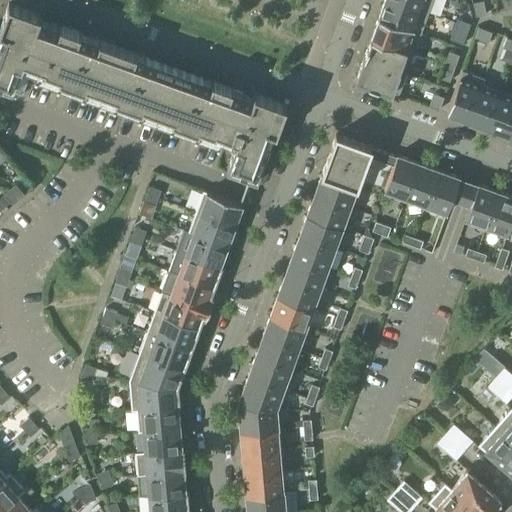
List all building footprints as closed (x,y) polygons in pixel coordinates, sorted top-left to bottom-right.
[(392,0),(383,0),(378,17),(420,33),(428,13),(392,0)] [(392,0),(428,13),(432,0),(392,0)] [(486,14),(483,0),(472,3),(475,16),(486,14)] [(511,7),(511,0),(501,0),(503,10),(511,7)] [(114,101),(127,105),(141,111),(143,107),(168,117),(172,118),(171,121),(198,131),(199,128),(215,134),(216,132),(237,139),(226,170),(256,181),(274,132),(275,132),(285,105),(253,93),(252,96),(232,89),(211,81),(211,82),(79,33),(80,33),(59,26),(46,21),(39,19),(40,15),(8,4),(0,25),(0,87),(12,92),(23,61),(44,69),(43,71),(59,77),(58,80),(85,90),(86,87),(116,97),(114,101)] [(378,17),(370,38),(413,53),(420,33),(378,17)] [(457,19),(453,29),(466,34),(470,24),(457,19)] [(478,27),(474,37),(487,42),(491,32),(478,27)] [(466,34),(453,29),(449,39),(462,44),(466,34)] [(502,48),(511,51),(511,39),(506,37),(502,48)] [(370,38),(363,58),(405,74),(413,53),(370,38)] [(448,51),(443,65),(454,68),(459,55),(448,51)] [(405,74),(363,58),(355,79),(368,84),(367,86),(377,89),(377,88),(398,95),(405,74)] [(454,68),(443,65),(439,78),(449,82),(454,68)] [(446,113),(468,121),(483,78),(462,70),(446,113)] [(468,121),(488,128),(501,92),(482,85),(485,78),(483,78),(468,121)] [(488,128),(508,135),(511,125),(511,96),(501,92),(488,128)] [(428,106),(439,110),(443,97),(433,93),(428,106)] [(335,134),(321,173),(360,188),(371,157),(374,148),(335,134)] [(371,157),(392,165),(396,156),(374,148),(371,157)] [(384,189),(405,197),(418,162),(397,154),(396,156),(392,165),(384,189)] [(405,197),(425,205),(438,169),(418,162),(405,197)] [(438,169),(425,205),(446,212),(451,198),(452,199),(453,197),(452,196),(458,179),(459,180),(460,178),(459,178),(459,177),(438,169)] [(321,173),(313,194),(349,207),(356,187),(359,188),(360,188),(321,173)] [(14,184),(9,190),(17,199),(23,193),(14,184)] [(465,218),(486,226),(498,191),(477,184),(476,184),(475,186),(476,186),(470,203),(469,203),(468,204),(469,205),(465,218)] [(149,186),(146,194),(158,198),(161,190),(149,186)] [(17,199),(9,190),(3,195),(11,204),(17,199)] [(202,190),(195,211),(234,226),(241,206),(242,206),(243,205),(202,190)] [(486,226),(506,233),(511,216),(511,196),(498,191),(486,226)] [(158,198),(146,194),(144,201),(155,205),(158,198)] [(313,194),(306,214),(341,227),(349,207),(313,194)] [(195,211),(187,232),(226,246),(234,226),(195,211)] [(306,214),(299,234),(334,247),(341,227),(306,214)] [(372,231),(379,234),(382,224),(375,221),(372,231)] [(382,224),(379,234),(386,236),(390,227),(382,224)] [(135,227),(132,234),(143,238),(146,231),(135,227)] [(192,234),(184,254),(221,267),(222,266),(219,265),(226,246),(187,232),(192,234)] [(143,238),(132,234),(129,242),(140,246),(143,238)] [(299,234),(291,254),(327,267),(334,247),(299,234)] [(401,242),(410,245),(413,237),(404,234),(401,242)] [(363,235),(361,242),(370,246),(373,238),(363,235)] [(413,237),(410,245),(419,248),(422,241),(413,237)] [(370,246),(361,242),(358,250),(367,253),(370,246)] [(464,255),(474,259),(476,251),(467,248),(464,255)] [(508,251),(501,248),(494,266),(501,269),(508,251)] [(476,251),(474,259),(483,262),(486,255),(476,251)] [(184,254),(177,274),(214,287),(221,267),(184,254)] [(291,254),(284,275),(319,288),(327,267),(291,254)] [(120,267),(117,275),(128,279),(131,272),(120,267)] [(354,267),(350,276),(358,279),(361,270),(354,267)] [(161,290),(161,291),(209,308),(213,297),(210,297),(214,287),(177,274),(170,293),(161,290)] [(128,279),(117,275),(114,282),(125,287),(128,279)] [(284,275),(276,295),(312,308),(319,288),(284,275)] [(358,279),(350,276),(347,285),(355,288),(358,279)] [(161,291),(153,311),(199,328),(202,318),(205,319),(209,308),(161,291)] [(276,295),(269,315),(304,328),(312,308),(276,295)] [(339,307),(336,317),(343,319),(347,310),(339,307)] [(105,308),(102,316),(113,320),(116,312),(105,308)] [(153,311),(146,331),(192,348),(199,328),(153,311)] [(269,315),(262,336),(297,349),(304,328),(269,315)] [(113,320),(102,316),(99,323),(111,327),(113,320)] [(343,319),(336,317),(332,326),(340,329),(343,319)] [(146,331),(138,352),(184,368),(192,348),(146,331)] [(262,336),(254,356),(290,369),(297,349),(262,336)] [(324,348),(321,357),(328,360),(332,351),(324,348)] [(138,352),(128,380),(178,386),(184,368),(138,352)] [(254,356),(247,376),(282,389),(290,369),(254,356)] [(328,360),(321,357),(317,366),(325,369),(328,360)] [(85,364),(82,371),(93,375),(96,368),(85,364)] [(511,375),(503,367),(495,377),(511,391),(511,375)] [(93,375),(82,371),(79,379),(90,383),(93,375)] [(238,394),(237,403),(275,408),(282,389),(247,376),(240,394),(238,394)] [(511,394),(511,391),(495,377),(486,386),(505,402),(511,394)] [(128,380),(131,410),(179,406),(178,386),(128,380)] [(311,384),(308,393),(315,396),(318,387),(311,384)] [(4,391),(0,394),(0,403),(1,405),(10,397),(4,391)] [(315,396),(308,393),(304,402),(312,405),(315,396)] [(238,411),(240,431),(277,427),(275,408),(237,403),(236,411),(238,411)] [(136,410),(137,431),(179,427),(177,407),(179,406),(131,410),(131,411),(136,410)] [(511,409),(510,409),(494,427),(511,442),(511,409)] [(19,425),(24,431),(33,423),(28,417),(19,425)] [(302,420),(303,430),(311,429),(310,419),(302,420)] [(33,423),(24,431),(30,437),(39,429),(33,423)] [(453,424),(445,433),(463,450),(471,440),(453,424)] [(84,428),(84,435),(96,434),(96,426),(84,428)] [(134,452),(134,453),(183,449),(183,448),(180,448),(179,427),(137,431),(137,432),(142,431),(144,451),(134,452)] [(240,431),(242,452),(278,449),(276,428),(277,428),(277,427),(240,431)] [(511,442),(494,427),(478,445),(511,475),(511,442)] [(311,429),(303,430),(304,440),(312,439),(311,429)] [(463,450),(445,433),(436,443),(455,459),(463,450)] [(96,434),(84,435),(85,443),(97,442),(96,434)] [(63,446),(65,453),(77,449),(74,442),(63,446)] [(313,456),(312,446),(304,447),(305,457),(313,456)] [(77,449),(65,453),(68,461),(80,457),(77,449)] [(134,453),(136,474),(185,470),(183,449),(134,453)] [(242,452),(243,474),(280,470),(278,449),(242,452)] [(0,481),(10,473),(9,472),(6,475),(0,469),(0,481)] [(96,473),(99,481),(110,477),(108,469),(96,473)] [(146,474),(148,495),(187,492),(187,491),(184,491),(184,489),(182,471),(185,471),(185,470),(136,474),(136,475),(146,474)] [(243,474),(245,495),(283,492),(283,491),(282,491),(280,470),(243,474)] [(466,470),(450,489),(476,511),(490,511),(500,501),(466,470)] [(0,481),(0,510),(24,489),(10,473),(0,481)] [(110,477),(99,481),(102,488),(113,484),(110,477)] [(307,480),(308,490),(316,489),(315,479),(307,480)] [(403,480),(394,490),(413,506),(421,497),(403,480)] [(476,511),(450,489),(444,483),(428,501),(439,511),(476,511)] [(81,496),(93,491),(90,484),(79,488),(72,493),(77,499),(81,496)] [(0,511),(30,511),(35,508),(34,508),(31,511),(18,496),(25,490),(24,489),(0,510),(0,511)] [(316,489),(308,490),(309,499),(317,499),(316,489)] [(407,511),(413,506),(394,490),(386,499),(400,511),(407,511)] [(93,491),(81,496),(84,503),(96,499),(93,491)] [(148,495),(149,511),(188,511),(187,492),(148,495)] [(245,495),(246,511),(284,511),(283,492),(245,495)] [(108,505),(110,511),(119,511),(116,502),(108,505)]
